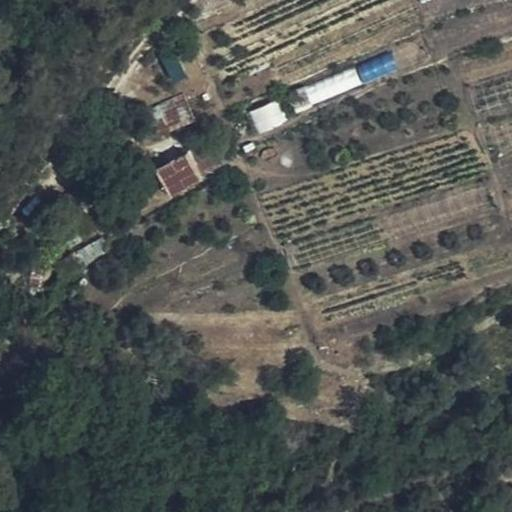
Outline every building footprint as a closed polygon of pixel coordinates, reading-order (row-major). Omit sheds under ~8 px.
[(174,50),(160,55),(169,83),(184,78),(174,50)] [(363,84),(396,69),(389,52),(355,66),(363,84)] [(162,107),(169,128),(190,121),(183,100),(162,107)] [(259,134),(285,121),(275,101),(249,114),(259,134)] [(199,179),(189,154),(159,167),(169,192),(199,179)]
